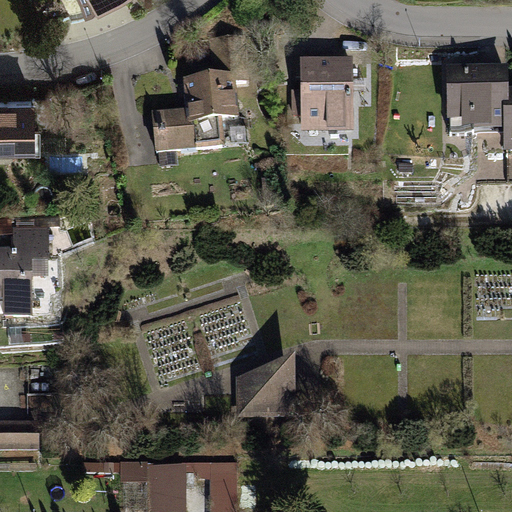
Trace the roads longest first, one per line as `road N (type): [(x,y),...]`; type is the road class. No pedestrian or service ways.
road 1 (residential): [(0,64),(38,64),(164,22),(186,0)]
road 2 (residential): [(355,0),(511,25)]
